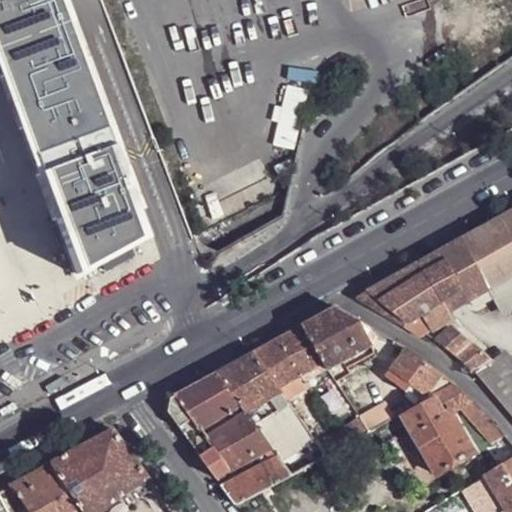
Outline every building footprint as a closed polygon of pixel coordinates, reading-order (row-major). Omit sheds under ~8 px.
[(0,0),(0,347),(196,243),(156,142),(117,162),(58,0),(0,0)] [(274,146),(295,149),(303,87),(282,84),(274,146)] [(422,261),(452,309),(472,298),(492,288),(511,276),(511,211),(496,221),(422,261)] [(452,309),(422,261),(367,291),(409,325),(422,315),(433,330),(455,315),(452,309)] [(505,312),(511,308),(511,276),(492,288),(495,294),(505,312)] [(477,305),(495,294),(492,288),(472,298),(477,305)] [(406,327),(409,325),(367,291),(357,297),(356,298),(357,301),(403,328),(406,327)] [(330,366),(331,369),(375,345),(361,320),(340,307),(307,325),(318,346),(327,362),(330,366)] [(433,330),(422,315),(409,325),(406,327),(423,337),(428,333),(433,330)] [(492,359),(451,324),(436,339),(449,350),(473,373),(476,371),(492,359)] [(298,330),(283,338),(290,352),(304,376),(310,372),(327,362),(318,346),(307,325),(298,330)] [(271,345),(257,353),(281,387),(303,376),(304,376),(290,352),(283,338),(271,345)] [(427,395),(444,374),(410,348),(394,369),(409,381),(427,395)] [(257,353),(220,373),(248,412),(249,413),(284,392),(281,387),(257,353)] [(511,414),(511,362),(511,361),(498,355),(492,359),(476,371),(511,414)] [(327,362),(310,372),(312,376),(330,366),(327,362)] [(406,385),(409,381),(394,369),(391,373),(406,385)] [(310,372),(304,376),(303,376),(309,387),(311,385),(308,379),(312,376),(310,372)] [(248,412),(220,373),(174,399),(171,411),(192,441),(248,412)] [(444,374),(427,395),(431,398),(455,384),(444,374)] [(303,376),(281,387),(284,392),(288,398),(309,387),(303,376)] [(412,427),(416,434),(453,412),(464,407),(474,400),(457,385),(405,415),(412,427)] [(257,425),(292,404),(288,398),(284,392),(249,413),(257,425)] [(464,407),(493,443),(498,440),(508,435),(493,416),(474,400),(464,407)] [(381,427),(393,419),(385,405),(372,412),(381,427)] [(192,441),(219,478),(270,451),(274,448),(257,425),(249,413),(248,412),(192,441)] [(372,431),(381,427),(372,412),(362,418),(372,431)] [(453,412),(416,434),(426,452),(424,454),(430,464),(432,463),(438,474),(463,461),(476,453),(453,412)] [(362,418),(341,430),(350,444),(372,431),(362,418)] [(102,511),(152,478),(117,429),(105,436),(55,463),(87,511),(102,511)] [(341,430),(320,442),(329,455),(350,444),(341,430)] [(317,437),(281,457),(294,475),(329,455),(320,442),(317,437)] [(275,459),(280,456),(274,448),(270,451),(275,459)] [(479,456),(476,453),(463,461),(465,465),(479,456)] [(224,486),(238,504),(294,475),(281,457),(280,456),(275,459),(224,486)] [(507,511),(511,507),(511,460),(504,465),(487,476),(507,511)] [(32,511),(87,511),(55,463),(15,485),(32,511)] [(502,511),(504,511),(507,511),(487,476),(484,478),(484,480),(502,511)] [(122,511),(158,486),(152,478),(102,511),(122,511)] [(0,511),(9,511),(0,493),(0,492),(0,511)]
